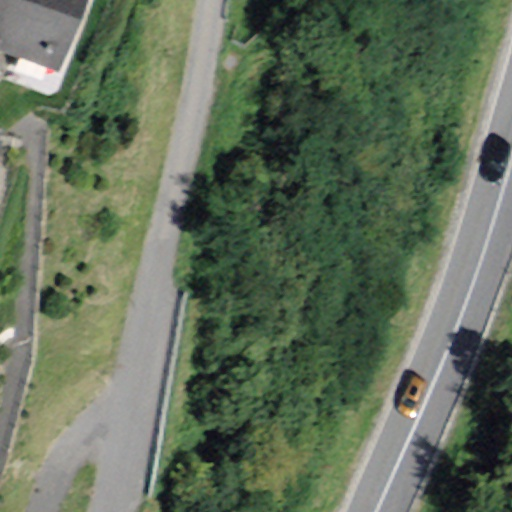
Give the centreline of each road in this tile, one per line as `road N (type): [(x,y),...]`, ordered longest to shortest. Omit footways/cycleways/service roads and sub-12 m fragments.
road 1 (residential): [(208,0),(181,151),(95,511)]
road 2 (secondary): [(378,511),(484,253),(511,157)]
road 3 (track): [(30,106),(19,375),(0,443)]
